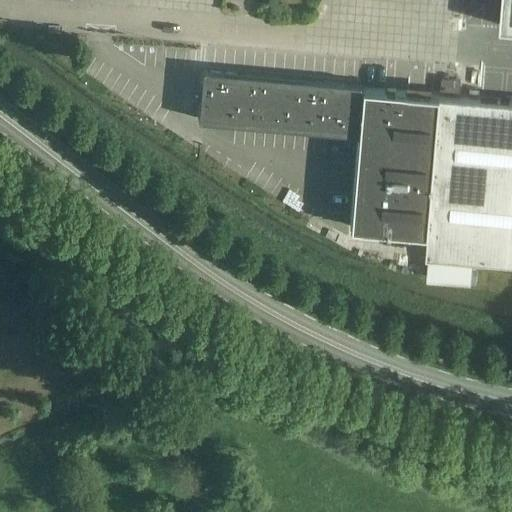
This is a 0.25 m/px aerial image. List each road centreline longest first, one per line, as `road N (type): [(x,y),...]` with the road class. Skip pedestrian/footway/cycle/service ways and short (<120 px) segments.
road 1 (tertiary): [(511,406),(397,372),(262,309),(0,116)]
road 2 (unclassified): [(511,48),(0,11)]
